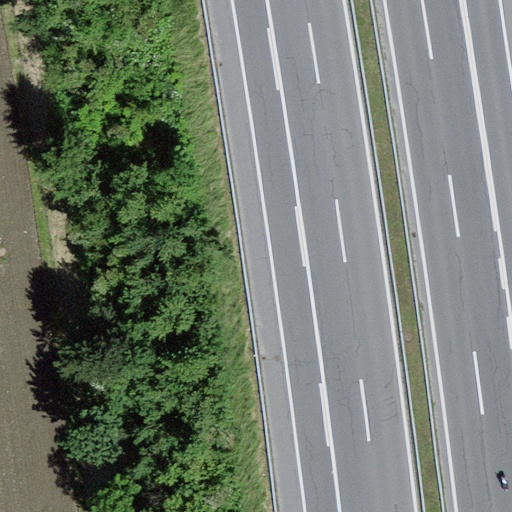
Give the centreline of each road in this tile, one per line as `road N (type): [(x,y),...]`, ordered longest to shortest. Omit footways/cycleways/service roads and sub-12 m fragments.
road 1 (motorway): [(497,511),(422,0)]
road 2 (motorway): [(322,86),(379,511)]
road 3 (motorway): [(511,202),(483,0)]
